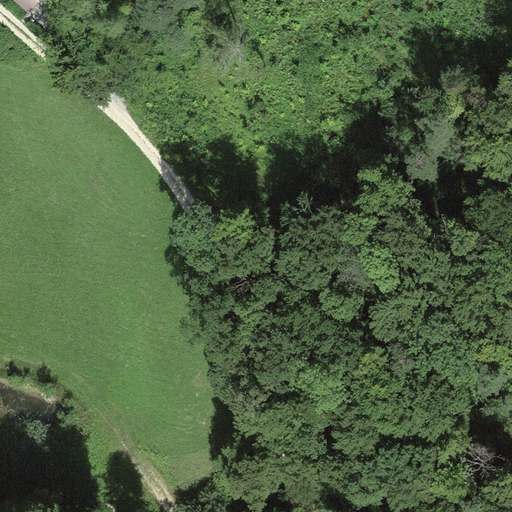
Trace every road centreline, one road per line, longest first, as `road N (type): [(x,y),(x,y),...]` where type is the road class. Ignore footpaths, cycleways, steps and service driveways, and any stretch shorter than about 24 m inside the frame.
road 1 (track): [(0,16),(126,127),(188,208),(218,272),(295,511)]
road 2 (track): [(169,511),(151,477),(68,411)]
